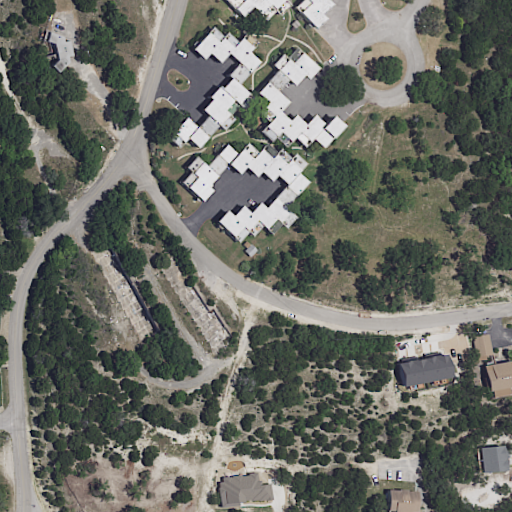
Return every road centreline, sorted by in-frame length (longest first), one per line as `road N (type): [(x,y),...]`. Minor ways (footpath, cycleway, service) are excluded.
road 1 (residential): [(511,315),(351,326),(231,281),(184,236),(133,140),(176,0)]
road 2 (residential): [(133,140),(38,235),(0,315),(4,420),(19,511)]
road 3 (residential): [(359,39),(390,29),(410,41),(419,63),(403,93),(380,99),(359,89),(349,70),(359,39)]
